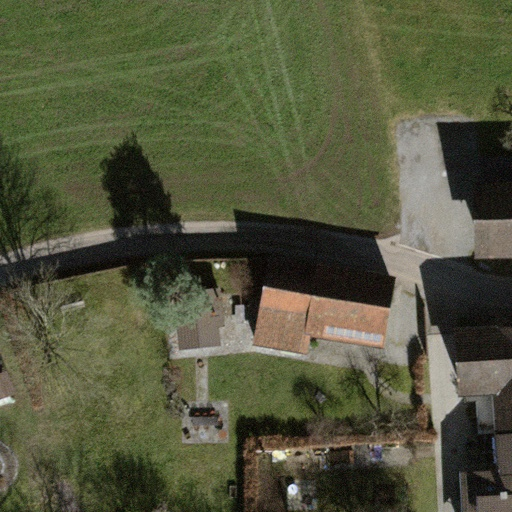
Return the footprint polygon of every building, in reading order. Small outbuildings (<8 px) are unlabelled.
[(511,182),(469,183),(471,257),(511,255),(511,182)] [(272,255),(254,343),(309,354),(312,336),(382,349),(396,278),(272,255)] [(212,306),(163,311),(167,353),(216,348),(212,306)] [(495,398),(511,397),(511,328),(457,331),(460,399),(495,398)] [(498,474),(511,474),(511,397),(495,398),(498,474)] [(511,511),(511,474),(498,474),(461,476),(462,511),(511,511)]
